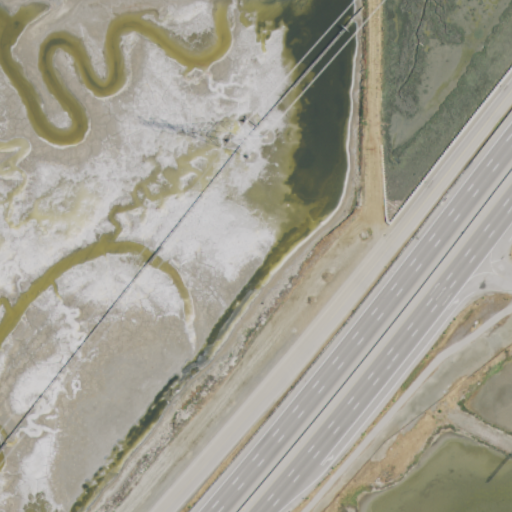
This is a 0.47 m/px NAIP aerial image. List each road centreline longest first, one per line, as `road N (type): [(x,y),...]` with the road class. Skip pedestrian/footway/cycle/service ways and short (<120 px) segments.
road 1 (residential): [(511,95),(169,511)]
road 2 (motorway): [(511,147),(218,511)]
road 3 (motorway): [(309,463),(440,300)]
